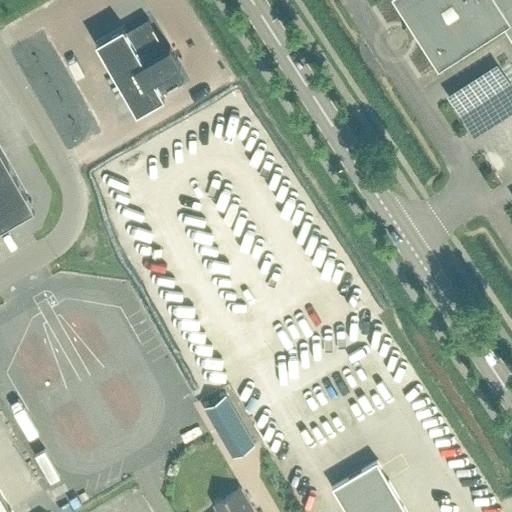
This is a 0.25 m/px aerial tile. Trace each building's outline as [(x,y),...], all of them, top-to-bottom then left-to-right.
[(511,0),(398,0),(439,63),(504,21),(511,33),(511,0)] [(125,23),(96,40),(138,111),(166,95),(163,90),(184,78),(177,65),(181,63),(171,44),(166,46),(149,16),(127,28),(125,23)] [(0,226),(19,216),(25,191),(0,147),(0,226)] [(260,444),(226,383),(196,401),(231,461),(260,444)] [(408,511),(377,458),(333,484),(348,511),(408,511)] [(107,482),(129,472),(125,463),(103,473),(107,482)] [(251,511),(246,503),(249,501),(240,486),(213,502),(219,511),(251,511)] [(0,511),(12,511),(0,489),(0,511)]
